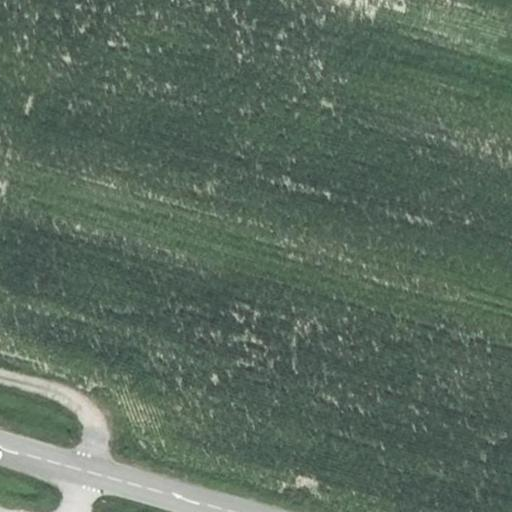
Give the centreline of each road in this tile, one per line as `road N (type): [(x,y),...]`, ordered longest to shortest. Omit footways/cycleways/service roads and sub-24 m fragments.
road 1 (tertiary): [(0,448),(226,511)]
road 2 (track): [(79,511),(96,426),(81,403),(0,376)]
